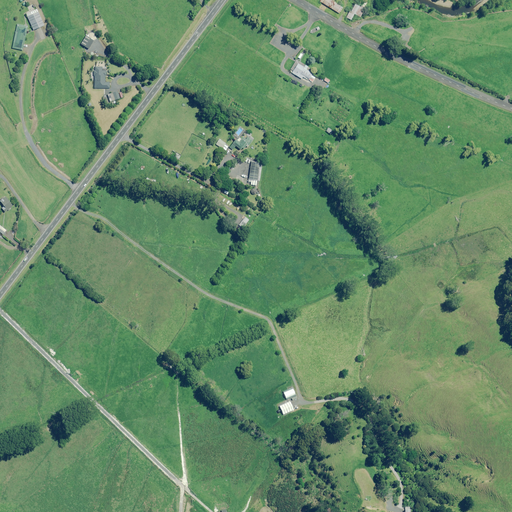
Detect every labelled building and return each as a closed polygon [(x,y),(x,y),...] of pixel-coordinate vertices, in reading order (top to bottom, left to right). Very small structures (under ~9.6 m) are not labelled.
[(339,14),(343,8),(330,0),(319,0),(319,1),(339,14)] [(367,2),(364,1),(361,6),(358,5),(358,6),(354,4),(351,11),(349,10),(345,17),(350,20),(354,14),(360,17),(365,8),(364,8),(367,2)] [(44,25),(37,9),(32,11),(31,10),(26,12),(33,30),(44,25)] [(407,22),(403,30),(413,35),(417,27),(407,22)] [(27,26),(17,24),(12,48),(22,50),(27,26)] [(93,41),(85,36),(81,44),(88,49),(93,41)] [(312,83),(315,77),(311,75),(312,73),(304,68),(306,65),(299,61),(292,73),(301,79),(302,77),(304,78),(303,80),(309,83),(310,82),(312,83)] [(102,67),(95,67),(94,88),(109,89),(110,82),(105,82),(105,76),(106,76),(106,71),(102,70),(102,67)] [(117,91),(109,94),(111,98),(109,98),(110,101),(120,98),(117,91)] [(249,137),(244,134),(239,141),(235,138),(229,147),(233,150),(235,146),(241,150),(242,148),(244,149),(246,146),(247,147),(254,138),(250,136),(249,137)] [(223,146),(227,149),(228,147),(225,144),(225,143),(218,139),(215,144),(222,148),(223,146)] [(257,181),(260,181),(262,163),(250,161),(248,179),(251,180),(250,185),(256,186),(257,181)] [(8,210),(9,211),(11,209),(11,208),(13,206),(6,197),(1,201),(5,206),(2,208),(5,212),(8,210)] [(244,228),(246,226),(245,225),(249,220),(246,217),(239,225),(242,228),(243,227),(244,228)] [(290,401),(279,406),(282,412),(283,415),(293,410),(292,407),(290,401)]
